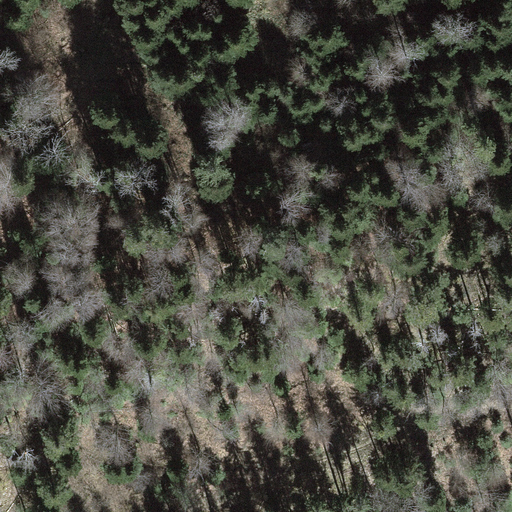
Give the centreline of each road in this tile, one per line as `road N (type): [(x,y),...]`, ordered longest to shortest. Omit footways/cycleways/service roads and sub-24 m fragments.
road 1 (track): [(182,511),(511,383)]
road 2 (track): [(111,0),(80,80),(57,109),(0,144)]
